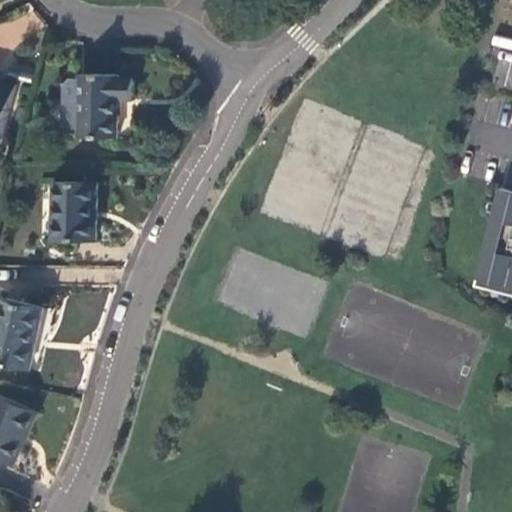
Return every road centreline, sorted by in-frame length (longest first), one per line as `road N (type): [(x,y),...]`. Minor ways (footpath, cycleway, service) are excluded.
road 1 (residential): [(255,86),(151,278),(99,448),(70,511)]
road 2 (residential): [(255,86),(191,34),(85,20),(54,0)]
road 3 (residential): [(348,0),(255,86)]
